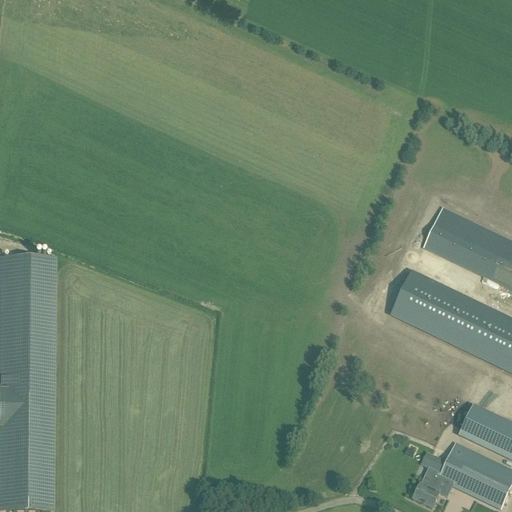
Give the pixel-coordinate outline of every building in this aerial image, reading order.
[(434,255),(511,291),(511,247),(451,218),(434,255)] [(52,511),(53,397),(55,260),(2,260),(0,388),(0,387),(0,428),(0,436),(0,511),(52,511)] [(511,324),(411,276),(392,316),(511,373),(511,324)] [(511,375),(446,347),(434,374),(484,396),(486,392),(491,394),(494,388),(511,396),(511,375)] [(459,438),(464,440),(511,463),(511,427),(474,409),(459,438)] [(511,483),(511,471),(456,445),(447,464),(427,455),(422,467),(441,476),(440,479),(434,476),(430,483),(424,480),(421,487),(414,502),(432,511),(440,496),(436,494),(441,483),(500,511),(511,486),(511,484),(511,483)]
